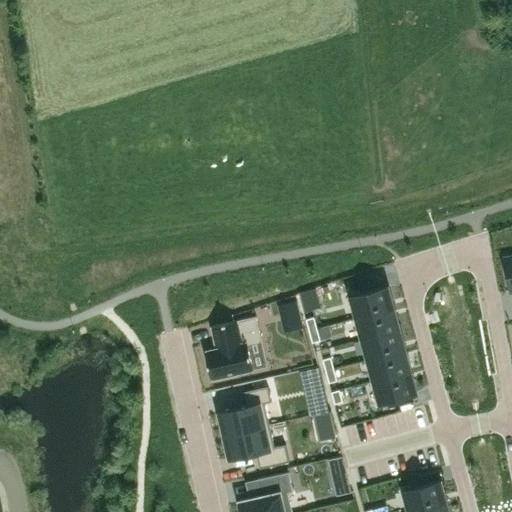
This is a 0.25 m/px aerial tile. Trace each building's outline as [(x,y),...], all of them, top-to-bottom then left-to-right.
[(388,286),(351,296),(357,318),(394,308),(388,286)] [(394,308),(357,318),(363,338),(400,328),(394,308)] [(219,347),(206,350),(212,378),(254,368),(248,343),(262,340),(256,316),(212,326),(215,341),(218,340),(219,347)] [(314,317),(306,319),(309,331),(317,328),(314,317)] [(317,328),(309,331),(312,342),(320,340),(317,328)] [(400,328),(363,338),(368,359),(406,349),(400,328)] [(406,349),(368,359),(374,380),(411,370),(406,349)] [(331,357),(323,359),(326,371),(334,369),(331,357)] [(334,369),(326,371),(329,383),(337,380),(334,369)] [(411,370),(374,380),(380,402),(417,392),(411,370)] [(246,405),(220,411),(225,434),(270,424),(265,402),(272,401),(269,385),(243,391),(246,405)] [(340,390),(332,392),(335,404),(343,401),(340,390)] [(270,424),(225,434),(230,458),(257,452),(260,467),(290,461),(286,444),(275,446),(270,424)] [(344,456),(329,460),(331,471),(347,468),(344,456)] [(250,498),(240,501),(242,511),(293,511),(288,491),(293,490),(289,471),(258,478),(262,496),(250,498)] [(441,480),(404,490),(410,511),(447,502),(441,480)] [(449,511),(447,502),(410,511),(409,511),(449,511)]
